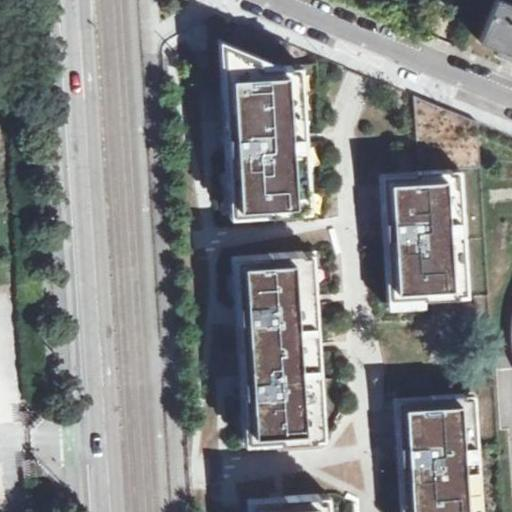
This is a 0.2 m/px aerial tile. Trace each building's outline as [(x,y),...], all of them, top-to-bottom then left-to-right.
[(511,4),(501,0),(494,0),(478,40),(511,53),(511,4)] [(221,43),(230,187),(237,187),(238,214),(265,212),(265,215),(309,212),(300,64),(291,64),(289,44),(238,23),(229,42),(228,46),(221,43)] [(221,43),(228,46),(229,42),(218,38),(227,217),(265,215),(265,212),(238,214),(237,187),(230,187),(221,43)] [(300,64),(309,212),(326,211),(317,63),(300,64)] [(417,171),(448,169),(459,168),(481,167),(478,122),(413,95),(417,171)] [(459,168),(448,169),(458,298),(468,297),(459,168)] [(458,298),(448,169),(417,171),(415,172),(415,174),(382,177),(389,299),(423,297),(423,300),(458,298)] [(415,174),(415,172),(377,174),(385,302),(423,300),(423,297),(389,299),(382,177),(415,174)] [(303,251),(314,440),(323,438),(312,250),(303,251)] [(269,256),(234,259),(244,414),(251,414),(252,441),(281,439),(281,442),(314,440),(303,251),(269,253),(269,256)] [(281,442),(281,439),(252,441),(251,414),(244,414),(234,259),(269,256),(269,253),(230,256),(243,444),(281,442)] [(423,300),(385,302),(385,309),(423,307),(423,300)] [(481,511),(474,392),(391,398),(398,511),(481,511)] [(328,511),(327,493),(316,494),(317,511),(328,511)] [(353,503),(354,511),(359,511),(358,498),(347,493),(345,498),(353,503)] [(317,511),(316,494),(283,496),(283,499),(249,501),(250,511),(317,511)] [(283,499),(283,496),(245,499),(245,511),(250,511),(249,501),(283,499)]
